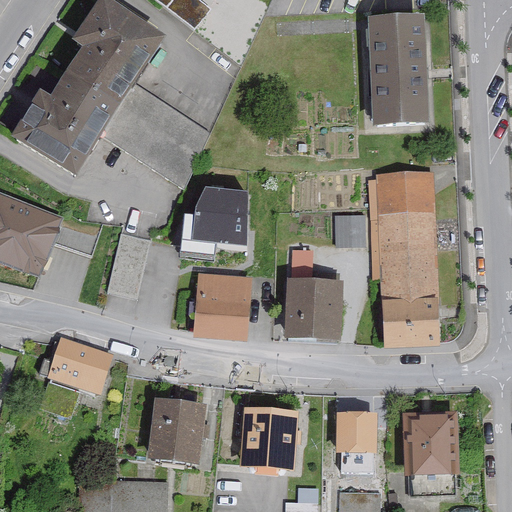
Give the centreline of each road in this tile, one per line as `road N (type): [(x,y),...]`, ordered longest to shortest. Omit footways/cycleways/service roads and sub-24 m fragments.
road 1 (residential): [(0,309),(200,359),(355,374),(505,367)]
road 2 (residential): [(505,367),(482,3)]
road 3 (residential): [(508,511),(505,367)]
